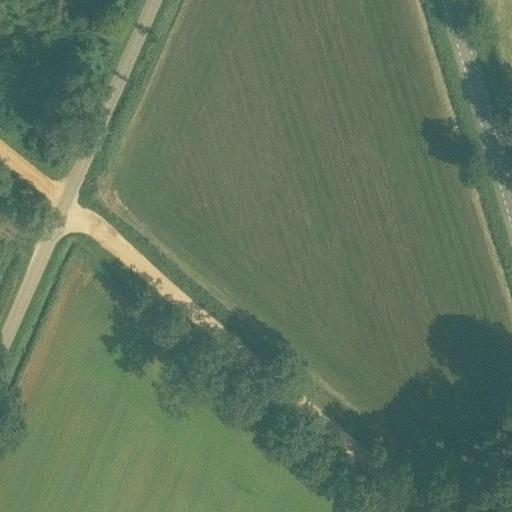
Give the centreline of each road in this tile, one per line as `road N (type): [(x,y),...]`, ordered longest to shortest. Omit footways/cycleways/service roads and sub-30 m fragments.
road 1 (track): [(416,511),(0,150)]
road 2 (unclassified): [(0,344),(153,0)]
road 3 (tertiary): [(511,210),(448,0)]
